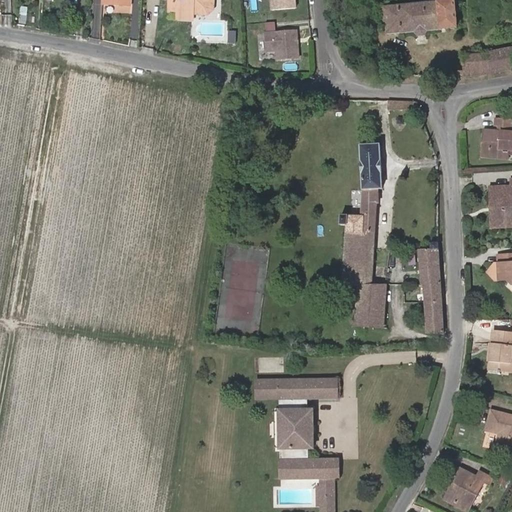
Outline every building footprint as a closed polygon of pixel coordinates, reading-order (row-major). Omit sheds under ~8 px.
[(169,0),(169,10),(178,11),(177,19),(192,20),(193,13),(206,14),(212,9),(213,0),(169,0)] [(270,0),(272,10),(296,8),(295,0),(270,0)] [(428,30),(458,28),(455,1),(382,7),(383,17),(385,17),(386,34),(414,31),(418,37),(425,36),(428,30)] [(296,31),(264,33),(265,52),(274,51),(275,60),(297,58),(296,43),(294,43),(294,39),(296,39),(296,31)] [(511,48),(488,53),(490,73),(511,69),(511,48)] [(459,72),(460,78),(490,73),(488,53),(463,56),(465,71),(459,72)] [(416,101),(388,101),(389,110),(419,109),(416,101)] [(496,152),(496,159),(507,160),(508,155),(508,151),(511,151),(511,131),(508,131),(508,126),(511,127),(511,124),(511,119),(495,118),(494,125),(498,126),(498,131),(483,129),(482,149),(497,150),(496,152)] [(343,284),(359,285),(356,327),(383,328),(386,284),(372,284),(377,204),(379,203),(378,190),(383,190),(380,145),(361,146),(364,190),(363,216),(342,215),(341,225),(347,225),(343,284)] [(497,150),(482,149),(481,158),(496,159),(496,152),(497,150)] [(505,221),(506,227),(511,226),(511,181),(511,187),(490,188),(492,221),(505,221)] [(421,250),(421,252),(422,285),(425,285),(428,332),(445,333),(442,292),(439,243),(432,243),(432,249),(421,250)] [(496,264),(495,273),(500,273),(500,279),(508,279),(511,282),(511,255),(499,256),(499,264),(496,264)] [(500,279),(511,290),(511,282),(508,279),(500,279)] [(511,346),(511,345),(511,333),(493,331),(489,371),(500,372),(501,363),(510,364),(511,346)] [(511,373),(511,345),(511,346),(510,364),(501,363),(500,372),(511,373)] [(339,379),(281,380),(281,393),(288,392),(288,397),(289,409),(281,409),(281,447),(289,447),(289,477),(322,477),(322,487),(329,487),(329,504),(322,504),(322,511),(335,511),(335,477),(340,477),(340,459),(310,459),(310,447),(315,447),(314,409),(309,409),(309,397),(309,392),(316,392),(316,397),(339,397),(339,379)] [(259,398),(288,397),(288,392),(281,393),(281,380),(258,380),(259,398)] [(511,417),(491,412),(487,429),(500,433),(496,446),(511,450),(511,417)] [(289,477),(289,447),(281,447),(282,477),(289,477)] [(452,497),(469,507),(483,481),(490,485),(493,479),(481,472),(476,480),(461,471),(456,479),(460,481),(452,497)] [(460,481),(456,479),(446,499),(467,511),(469,507),(452,497),(460,481)] [(329,487),(322,487),(318,487),(318,504),(322,504),(329,504),(329,487)]
